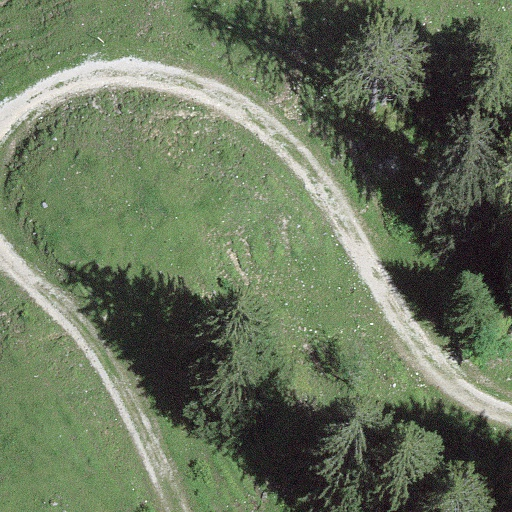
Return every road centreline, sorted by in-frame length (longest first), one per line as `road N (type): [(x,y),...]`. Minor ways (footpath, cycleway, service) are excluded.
road 1 (track): [(0,124),(31,99),(99,73),(156,77),(217,99),(278,137),(335,202),(413,344),(459,390),(511,411)]
road 2 (track): [(191,511),(82,325),(0,247)]
